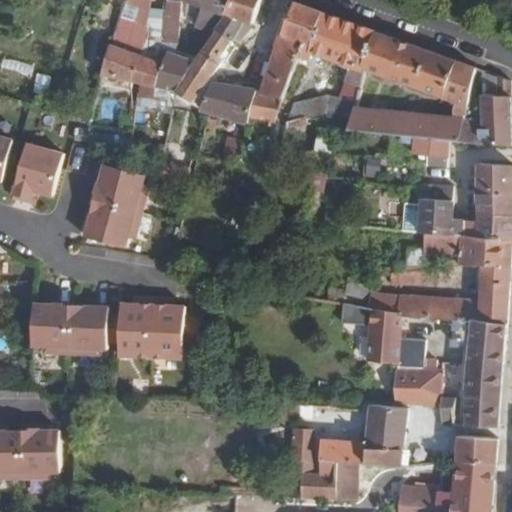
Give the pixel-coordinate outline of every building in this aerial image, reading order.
[(230,10),(234,0),(186,0),(198,4),(192,18),(198,20),(184,55),(177,53),(182,0),(178,0),(165,5),(164,18),(160,54),(166,56),(156,87),(177,91),(177,89),(216,31),(230,10)] [(252,24),(260,0),(234,0),(230,10),(216,31),(232,41),(245,22),(252,24)] [(312,46),(324,11),(296,1),(277,47),(298,54),(303,43),(312,46)] [(350,119),(374,30),(324,11),(312,46),(303,43),(298,54),(297,57),(311,61),(313,54),(348,66),(342,83),(344,83),(340,98),(327,94),(292,103),(286,126),(327,114),(350,119)] [(159,60),(160,54),(164,18),(146,16),(141,54),(159,60)] [(461,105),(474,65),(374,30),(350,119),(327,114),(286,126),(247,289),(278,294),(283,276),(297,220),(307,175),(313,150),(320,127),(349,130),(414,136),(427,137),(451,139),(458,140),(461,105)] [(177,89),(194,102),(224,60),(221,59),(232,41),(216,31),(177,89)] [(139,84),(156,87),(166,56),(160,54),(159,60),(141,54),(111,44),(102,76),(139,84)] [(284,95),(297,57),(298,54),(277,47),(261,91),(284,95)] [(458,140),(511,145),(511,90),(511,79),(474,65),(461,105),(458,140)] [(248,124),(249,118),(256,90),(213,83),(203,109),(207,110),(207,112),(248,124)] [(175,104),(177,91),(156,87),(139,84),(137,97),(171,103),(175,104)] [(275,122),(284,95),(261,91),(256,90),(249,118),(275,122)] [(53,110),(90,120),(94,106),(57,97),(53,110)] [(0,179),(3,180),(14,138),(0,133),(0,179)] [(90,149),(130,153),(132,136),(90,133),(90,149)] [(221,159),(238,163),(244,139),(226,136),(221,159)] [(425,155),(427,137),(414,136),(412,153),(425,155)] [(449,158),(451,139),(427,137),(425,155),(449,158)] [(32,188),(38,189),(52,194),(64,152),(31,142),(17,198),(28,201),(32,188)] [(331,152),(313,150),(307,175),(328,177),(331,152)] [(186,184),(194,153),(185,151),(181,165),(162,163),(158,178),(186,184)] [(451,169),(449,158),(425,155),(424,166),(451,169)] [(94,197),(98,199),(144,212),(151,186),(143,183),(146,174),(107,163),(101,183),(98,182),(94,197)] [(511,188),(511,166),(478,164),(478,187),(511,188)] [(428,186),(427,200),(455,202),(456,184),(428,186)] [(511,188),(478,187),(478,213),(511,215),(511,188)] [(34,203),(38,189),(32,188),(28,201),(34,203)] [(144,212),(98,199),(88,235),(128,246),(131,234),(137,236),(144,212)] [(511,240),(511,215),(478,213),(478,220),(455,218),(455,202),(421,200),(420,204),(418,231),(426,232),(511,240)] [(400,230),(418,231),(420,204),(403,202),(400,230)] [(329,287),(327,302),(342,304),(372,310),(402,314),(403,315),(446,318),(457,319),(507,324),(511,281),(511,279),(511,240),(426,232),(426,247),(408,247),(407,261),(395,261),(395,266),(383,267),(382,276),(391,276),(392,286),(433,284),(431,266),(482,267),(480,298),(375,291),(377,275),(358,272),(357,280),(347,278),(346,288),(329,287)] [(207,283),(233,287),(238,269),(212,264),(207,283)] [(155,358),(158,299),(138,298),(137,306),(125,305),(125,316),(123,346),(123,357),(155,358)] [(185,349),(187,318),(188,309),(176,307),(177,300),(158,299),(155,358),(184,360),(185,349)] [(72,354),(74,307),(74,304),(58,303),(58,306),(37,306),(35,347),(47,348),(46,353),(72,354)] [(370,327),(368,361),(399,364),(402,314),(372,310),(342,304),(341,322),(370,327)] [(112,309),(74,307),(72,354),(97,355),(97,350),(109,351),(110,345),(111,315),(112,309)] [(402,314),(399,364),(396,401),(396,402),(443,409),(444,409),(444,396),(446,318),(403,315),(402,314)] [(118,315),(111,315),(110,345),(116,345),(118,315)] [(116,345),(123,346),(125,316),(118,315),(116,345)] [(199,349),(202,319),(187,318),(185,349),(199,349)] [(500,426),(507,324),(457,319),(454,346),(470,347),(468,372),(463,372),(462,389),(456,390),(456,396),(454,425),(500,426)] [(444,409),(443,409),(441,425),(454,425),(456,396),(444,396),(444,409)] [(301,406),(273,405),(272,420),(300,422),(301,406)] [(370,405),(369,410),(366,442),(366,443),(405,445),(409,410),(370,405)] [(292,483),(291,500),(337,502),(339,473),(312,472),(313,431),(294,430),(292,483)] [(25,431),(25,433),(24,481),(51,481),(51,474),(62,474),(62,433),(47,433),(46,431),(25,431)] [(0,481),(24,481),(25,433),(0,432),(0,481)] [(498,452),(499,439),(458,436),(457,460),(457,462),(497,464),(498,452)] [(339,461),(360,462),(364,462),(366,443),(366,442),(323,440),(321,461),(339,461)] [(403,465),(403,464),(405,445),(366,443),(364,462),(403,465)] [(339,473),(337,502),(359,501),(360,462),(339,461),(339,473)] [(492,511),(497,464),(457,462),(454,491),(402,485),(398,511),(492,511)] [(278,481),(276,499),(291,500),(292,483),(289,483),(289,482),(278,481)]
